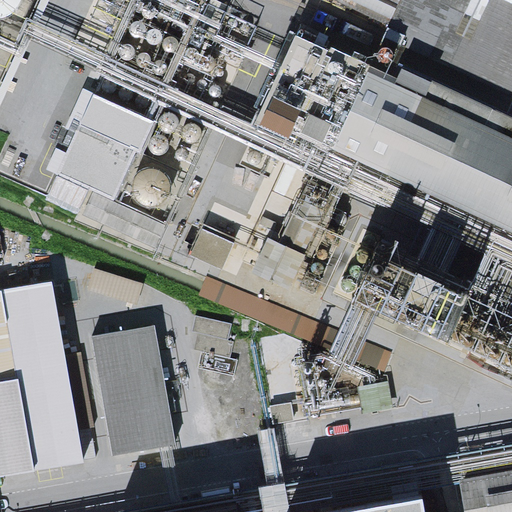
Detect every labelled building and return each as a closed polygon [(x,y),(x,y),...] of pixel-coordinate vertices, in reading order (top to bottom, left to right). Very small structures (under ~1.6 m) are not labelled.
[(0,0),(0,21),(11,18),(21,6),(22,0),(0,0)] [(339,0),(390,23),(400,0),(339,0)] [(400,0),(390,23),(385,34),(455,66),(485,0),(400,0)] [(511,0),(485,0),(455,66),(511,92),(511,0)] [(511,142),(371,78),(340,145),(511,223),(511,142)] [(118,197),(157,110),(97,84),(68,149),(58,144),(48,166),(118,197)] [(169,200),(173,188),(170,177),(161,168),(149,166),(138,171),(131,181),(130,193),(137,204),(148,209),(160,208),(169,200)] [(289,236),(269,229),(256,266),(297,280),(327,194),(306,186),(289,236)] [(222,261),(233,235),(204,223),(193,249),(222,261)] [(475,264),(380,225),(354,288),(449,328),(475,264)] [(97,265),(91,284),(139,298),(144,279),(97,265)] [(0,475),(78,461),(47,281),(0,290),(0,475)] [(221,297),(280,326),(287,313),(227,284),(221,297)] [(230,332),(233,320),(198,313),(195,327),(211,330),(211,328),(230,332)] [(174,444),(153,324),(91,335),(112,455),(174,444)] [(87,381),(84,349),(72,350),(75,382),(87,381)] [(511,511),(511,473),(460,483),(465,511),(511,511)] [(424,511),(420,488),(348,500),(349,511),(424,511)]
